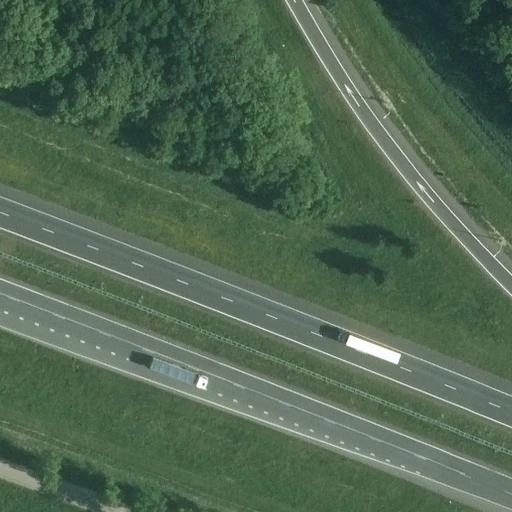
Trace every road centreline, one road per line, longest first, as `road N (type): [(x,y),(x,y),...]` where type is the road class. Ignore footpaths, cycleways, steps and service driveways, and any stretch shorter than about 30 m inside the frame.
road 1 (motorway): [(0,295),(511,495)]
road 2 (motorway): [(511,413),(0,213)]
road 3 (motorway): [(511,283),(370,128),(291,0)]
road 4 (unclassified): [(116,511),(0,469)]
